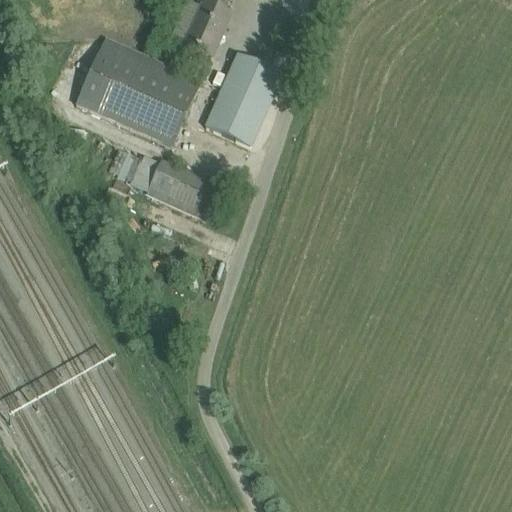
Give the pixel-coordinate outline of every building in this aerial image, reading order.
[(223,15),(230,0),(201,0),(199,6),(203,8),(184,49),(212,61),(231,19),(223,15)] [(103,48),(76,107),(172,150),(198,91),(103,48)] [(235,60),(202,132),(245,152),(278,79),(235,60)] [(128,187),(140,162),(119,152),(107,177),(128,187)] [(207,226),(221,193),(161,166),(147,198),(207,226)]
